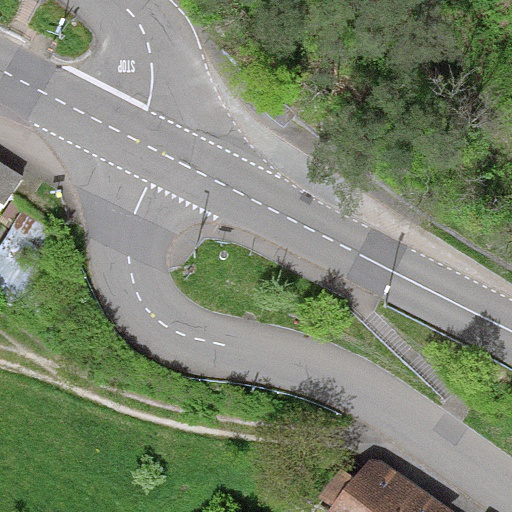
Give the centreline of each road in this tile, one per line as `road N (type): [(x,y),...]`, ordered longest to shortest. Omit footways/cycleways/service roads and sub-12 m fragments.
road 1 (tertiary): [(146,144),(129,257),(136,292),(153,316),(201,340),(339,374),(511,489)]
road 2 (track): [(0,359),(44,363),(210,420),(344,435),(386,425),(400,411)]
road 3 (tertiary): [(511,326),(146,144)]
road 4 (tertiary): [(146,144),(0,70)]
road 5 (tertiary): [(146,144),(150,46),(142,25),(116,0)]
